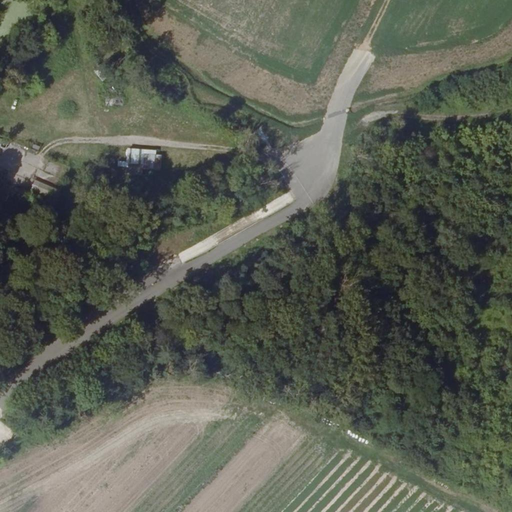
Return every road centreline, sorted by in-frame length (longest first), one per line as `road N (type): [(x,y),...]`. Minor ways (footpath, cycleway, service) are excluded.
road 1 (track): [(327,161),(70,139),(40,155)]
road 2 (track): [(333,143),(390,118),(491,115),(511,107)]
road 3 (track): [(333,143),(335,112),(363,51),(412,0)]
road 4 (track): [(98,140),(68,0)]
